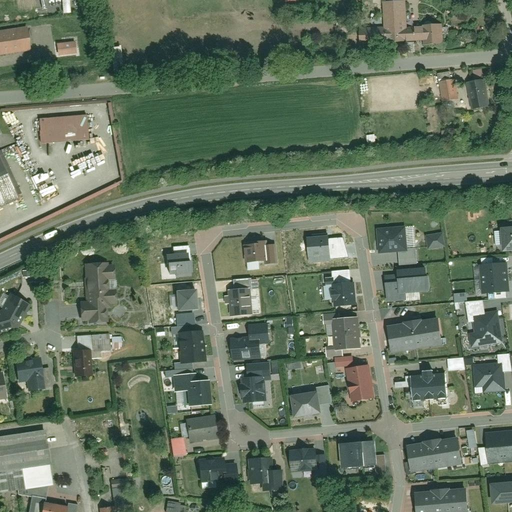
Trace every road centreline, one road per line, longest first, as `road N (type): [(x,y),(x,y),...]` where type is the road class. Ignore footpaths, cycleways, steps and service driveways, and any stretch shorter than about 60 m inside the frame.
road 1 (residential): [(392,422),(259,435),(235,420),(203,235),(357,217),(372,311)]
road 2 (secondary): [(511,173),(200,197),(90,223),(0,263)]
road 3 (residential): [(511,58),(0,100)]
